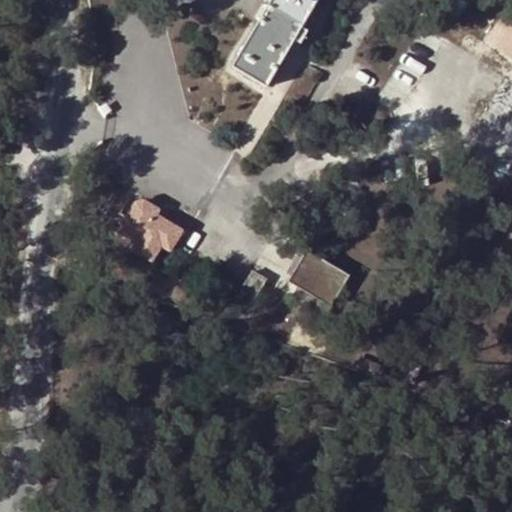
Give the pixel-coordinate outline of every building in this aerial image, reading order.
[(274,0),(233,73),(271,95),(301,45),(308,49),(316,35),(308,32),(326,0),(274,0)] [(511,20),(506,15),(488,37),(511,56),(511,20)] [(164,245),(173,250),(185,229),(156,212),(159,207),(146,200),(137,203),(118,231),(134,240),(130,247),(153,262),(164,245)] [(327,316),(350,275),(312,252),(315,248),(303,241),(299,249),(304,252),(288,279),(300,285),(293,296),(327,316)] [(257,300),(267,280),(249,270),(240,291),(257,300)]
